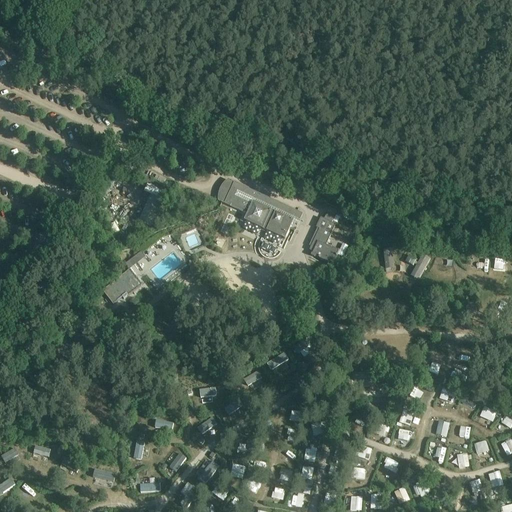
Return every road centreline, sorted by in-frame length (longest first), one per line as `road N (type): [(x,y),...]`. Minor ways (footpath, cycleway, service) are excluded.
road 1 (track): [(0,54),(315,206),(296,247),(280,258),(234,252),(198,262),(116,326)]
road 2 (track): [(0,30),(374,195),(449,214),(511,216)]
road 3 (track): [(335,361),(212,443),(166,500),(84,511)]
road 4 (track): [(511,337),(328,320)]
road 5 (track): [(443,511),(434,466),(416,452),(332,427)]
road 6 (track): [(102,141),(218,191),(228,167)]
road 7 (track): [(300,382),(249,511)]
road 8 (track): [(416,452),(432,390),(471,338)]
road 9 (track): [(116,326),(0,356)]
